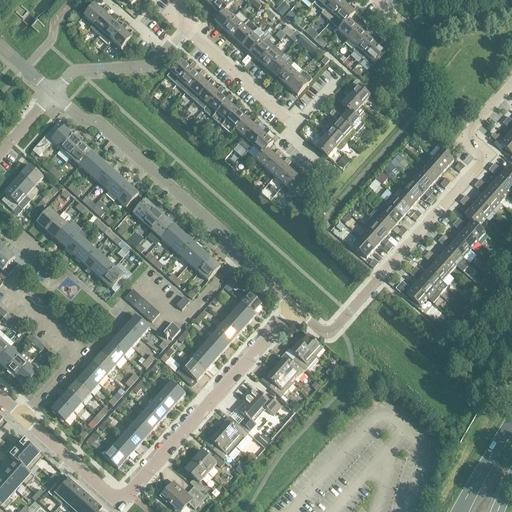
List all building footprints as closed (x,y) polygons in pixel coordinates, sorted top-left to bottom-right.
[(202,0),(212,8),(219,0),(202,0)] [(226,0),(219,0),(212,8),(221,16),(215,23),(232,4),(226,0)] [(256,0),(252,0),(249,3),(259,11),(263,6),(256,0)] [(317,0),(317,1),(314,4),(323,12),(326,9),(333,0),(317,0)] [(323,12),(321,15),(330,23),(335,17),(346,5),(347,7),(351,2),(350,1),(348,0),(346,0),(343,3),(339,0),(333,0),(326,9),(323,12)] [(232,4),(215,23),(224,31),(235,19),(226,11),(232,5),(232,4)] [(84,17),(93,26),(104,14),(106,15),(110,11),(106,7),(102,11),(95,5),(84,17)] [(335,17),(330,23),(339,31),(344,25),(349,20),(349,21),(355,14),(356,16),(361,11),(359,9),(357,7),(353,12),(347,7),(346,5),(335,17)] [(268,19),(272,14),(269,11),(264,16),(268,19)] [(286,16),(291,21),(296,16),(291,11),(286,16)] [(104,14),(93,26),(103,34),(113,22),(115,23),(119,19),(115,15),(111,20),(106,15),(104,14)] [(239,15),(235,19),(224,31),(233,40),(248,23),(239,15)] [(339,31),(338,32),(347,40),(358,28),(360,30),(364,26),(362,24),(360,22),(356,26),(349,21),(349,20),(344,25),(339,31)] [(113,22),(103,34),(112,42),(123,30),(124,31),(128,27),(124,23),(120,28),(115,23),(113,22)] [(248,23),(233,40),(242,48),(253,36),(257,31),(248,23)] [(306,30),(314,40),(322,34),(315,24),(306,30)] [(286,36),(291,31),(287,27),(282,32),(286,36)] [(358,28),(347,40),(356,48),(367,37),(369,38),(373,34),(371,32),(369,30),(365,35),(360,30),(358,28)] [(123,30),(112,42),(121,50),(131,39),(133,40),(137,35),(133,32),(129,36),(124,31),(123,30)] [(290,39),(294,34),(291,31),(286,36),(290,39)] [(253,36),(242,48),(252,56),(262,44),(253,36)] [(356,48),(353,52),(362,60),(363,59),(365,57),(376,45),(378,46),(382,42),(380,40),(378,38),(374,43),(369,38),(367,37),(356,48)] [(262,44),(252,56),(261,64),(276,47),(266,39),(262,44)] [(306,50),(311,45),(307,41),(303,46),(306,50)] [(310,53),(314,48),(311,45),(306,50),(310,53)] [(365,57),(363,59),(372,68),(375,65),(385,54),(386,55),(391,50),(387,46),(383,51),(378,46),(376,45),(365,57)] [(276,47),(261,64),(270,72),(281,60),(285,56),(276,47)] [(321,63),(325,66),(330,61),(326,58),(321,63)] [(281,60),(270,72),(279,80),(290,68),(293,65),(288,60),(285,64),(281,60)] [(181,61),(171,73),(167,78),(176,86),(191,70),(193,71),(197,67),(193,63),(189,68),(181,61)] [(290,68),(279,80),(288,89),(299,76),(290,68)] [(191,70),(176,86),(185,94),(200,78),(202,80),(206,75),(202,71),(198,76),(193,71),(191,70)] [(299,76),(288,89),(298,97),(312,80),(303,72),(299,76)] [(200,78),(185,94),(195,102),(209,86),(211,88),(215,83),(211,80),(207,84),(202,80),(200,78)] [(359,87),(360,86),(355,81),(352,85),(356,89),(352,95),(350,96),(362,107),(371,98),(359,87)] [(209,86),(195,102),(204,111),(218,94),(220,96),(224,91),(220,88),(216,92),(211,88),(209,86)] [(350,96),(352,95),(347,91),(344,95),(348,98),(342,106),(348,112),(349,111),(354,116),(362,107),(350,96)] [(218,94),(204,111),(213,119),(227,102),(229,104),(233,99),(229,96),(225,100),(220,96),(218,94)] [(227,102),(213,119),(222,127),(236,111),(238,112),(242,108),(238,104),(234,108),(229,104),(227,102)] [(236,111),(222,127),(231,135),(235,131),(246,119),(247,120),(251,116),(247,112),(243,117),(238,112),(236,111)] [(333,111),(332,113),(330,115),(334,119),(338,115),(333,111)] [(349,111),(348,112),(342,119),(340,121),(352,131),(361,122),(354,116),(349,111)] [(340,121),(342,119),(338,115),(334,119),(338,123),(334,128),(332,130),(348,144),(356,135),(352,131),(340,121)] [(246,119),(235,131),(244,139),(255,127),(257,129),(261,124),(257,120),(252,125),(247,120),(246,119)] [(511,126),(506,121),(503,124),(511,132),(511,133),(508,138),(511,141),(511,126)] [(332,130),(334,128),(329,124),(328,126),(326,128),(330,132),(326,137),(324,139),(336,149),(340,153),(348,144),(332,130)] [(61,131),(56,126),(33,152),(38,157),(51,142),(56,146),(69,133),(64,128),(61,131)] [(255,127),(244,139),(253,147),(264,135),(266,137),(270,132),(266,129),(262,133),(257,129),(255,127)] [(69,133),(56,146),(66,155),(79,141),(69,133)] [(324,139),(326,137),(321,133),(318,137),(322,141),(316,148),(328,159),(336,149),(324,139)] [(264,135),(253,147),(262,155),(267,150),(273,144),(274,145),(279,140),(275,137),(271,141),(266,137),(264,135)] [(511,141),(508,138),(501,146),(511,155),(511,141)] [(79,141),(66,155),(76,164),(89,150),(79,141)] [(454,162),(437,147),(430,155),(434,159),(447,170),(454,162)] [(89,150),(76,164),(86,173),(99,159),(89,150)] [(274,156),(267,150),(262,155),(256,161),(265,170),(276,158),(278,160),(282,155),(278,152),(274,156)] [(343,156),(337,163),(343,168),(349,161),(343,156)] [(399,156),(384,171),(390,176),(404,162),(399,156)] [(276,158),(265,170),(275,178),(285,166),(287,168),(291,163),(287,160),(283,164),(278,160),(276,158)] [(99,159),(86,173),(96,182),(109,168),(99,159)] [(447,170),(434,159),(426,167),(439,178),(447,170)] [(499,169),(494,164),(488,171),(493,175),(499,169)] [(30,166),(21,176),(35,188),(44,179),(30,166)] [(285,166),(275,178),(284,186),(294,174),(296,176),(300,171),(296,168),(292,172),(287,168),(285,166)] [(439,178),(426,167),(419,175),(432,187),(439,178)] [(58,173),(53,168),(49,172),(54,177),(58,173)] [(109,168),(96,182),(106,191),(119,177),(109,168)] [(511,170),(509,168),(501,176),(511,185),(511,170)] [(58,173),(54,177),(59,181),(63,177),(58,173)] [(294,174),(284,186),(293,195),(303,183),(305,185),(309,180),(305,176),(301,180),(296,176),(294,174)] [(419,175),(412,183),(425,195),(429,198),(434,203),(436,200),(427,192),(432,187),(419,175)] [(21,176),(13,185),(27,198),(35,188),(21,176)] [(511,190),(511,185),(501,176),(494,185),(507,196),(511,190)] [(119,177),(106,191),(116,200),(129,186),(119,177)] [(507,196),(494,185),(490,189),(480,180),(477,184),(500,205),(507,196)] [(405,191),(418,203),(422,198),(426,202),(429,198),(425,195),(412,183),(405,191)] [(500,205),(477,184),(474,187),(484,196),(480,201),(493,212),(500,205)] [(7,197),(1,203),(12,213),(18,207),(23,211),(31,202),(27,198),(13,185),(4,195),(7,197)] [(67,189),(72,194),(76,189),(71,185),(67,189)] [(129,186),(116,200),(127,209),(139,195),(129,186)] [(53,197),(58,192),(54,188),(49,193),(53,197)] [(76,189),(72,194),(77,198),(78,198),(81,194),(76,189)] [(405,191),(397,199),(410,211),(418,203),(405,191)] [(70,197),(65,192),(61,196),(66,201),(70,197)] [(82,202),(90,209),(94,205),(86,198),(82,202)] [(410,211),(397,199),(390,207),(403,219),(407,214),(416,222),(419,219),(414,214),(414,215),(410,211)] [(133,215),(143,224),(155,210),(146,201),(133,215)] [(493,212),(480,201),(473,209),(486,220),(493,212)] [(41,211),(46,206),(41,202),(37,207),(41,211)] [(84,209),(79,205),(75,209),(80,214),(84,209)] [(94,205),(90,209),(100,219),(101,219),(104,214),(94,205)] [(403,219),(390,207),(383,215),(396,227),(403,219)] [(84,209),(80,214),(85,218),(89,213),(84,209)] [(486,220),(473,209),(465,217),(472,224),(472,223),(478,229),(479,228),(486,220)] [(37,224),(47,233),(59,219),(49,210),(37,224)] [(155,210),(143,224),(152,232),(164,218),(155,210)] [(32,211),(28,216),(32,220),(37,215),(32,211)] [(356,220),(353,219),(354,216),(348,213),(344,222),(353,226),(356,220)] [(383,215),(376,223),(389,235),(393,231),(402,238),(405,235),(400,231),(396,227),(383,215)] [(89,222),(99,230),(103,226),(93,217),(89,222)] [(109,218),(105,223),(110,227),(114,223),(109,218)] [(164,218),(152,232),(161,240),(174,226),(164,218)] [(59,219),(47,233),(56,241),(68,227),(59,219)] [(78,234),(82,231),(75,220),(71,223),(78,234)] [(389,235),(376,223),(371,220),(364,228),(368,232),(381,243),(382,243),(386,247),(385,247),(390,251),(393,248),(384,240),(389,235)] [(472,223),(472,224),(465,231),(478,243),(486,234),(479,228),(478,229),(472,223)] [(103,226),(99,230),(108,239),(112,234),(103,226)] [(174,226),(161,240),(171,249),(183,235),(174,226)] [(68,227),(56,241),(65,249),(78,235),(68,227)] [(120,229),(117,233),(116,233),(126,242),(130,237),(120,229)] [(478,243),(465,231),(458,239),(471,251),(478,243)] [(381,243),(368,232),(361,240),(374,251),(381,243)] [(112,234),(108,239),(118,247),(122,243),(112,234)] [(78,235),(65,249),(75,258),(87,244),(78,235)] [(183,235),(171,249),(180,257),(192,243),(183,235)] [(471,251),(458,239),(454,244),(444,236),(441,239),(446,243),(451,247),(464,259),(471,251)] [(374,251),(361,240),(354,248),(367,260),(374,251)] [(140,246),(135,241),(131,246),(136,250),(140,246)] [(122,243),(118,247),(123,251),(127,247),(122,243)] [(192,243),(180,257),(189,265),(202,251),(192,243)] [(87,244),(75,258),(84,266),(96,252),(87,244)] [(140,246),(136,250),(141,254),(144,250),(140,246)] [(464,259),(451,247),(444,255),(457,267),(463,272),(467,268),(461,262),(464,259)] [(6,250),(0,256),(0,269),(3,272),(8,276),(18,265),(13,261),(15,259),(6,250)] [(202,251),(189,265),(199,274),(211,260),(202,251)] [(96,252),(84,266),(93,274),(106,260),(96,252)] [(457,267),(444,255),(439,260),(430,252),(427,255),(449,275),(457,267)] [(449,275),(427,255),(424,258),(434,267),(429,272),(442,283),(449,275)] [(158,262),(153,258),(150,262),(154,267),(158,262)] [(106,260),(93,274),(103,283),(115,269),(106,260)] [(211,260),(199,274),(208,282),(221,268),(211,260)] [(374,260),(369,266),(373,270),(378,264),(374,260)] [(158,262),(154,267),(159,271),(163,267),(158,262)] [(442,283),(429,272),(425,276),(415,268),(413,271),(435,291),(442,283)] [(115,269),(103,283),(112,291),(125,277),(115,269)] [(435,291),(413,271),(410,274),(419,283),(415,288),(428,299),(435,291)] [(177,279),(172,275),(168,279),(173,283),(177,279)] [(490,283),(484,277),(477,285),(483,290),(490,283)] [(177,279),(173,283),(178,288),(182,283),(177,279)] [(237,283),(232,279),(228,284),(232,288),(237,283)] [(428,299),(415,288),(411,292),(406,287),(405,288),(401,284),(396,290),(418,310),(420,307),(420,308),(428,299)] [(482,290),(475,285),(472,288),(480,294),(482,290)] [(133,290),(125,299),(129,304),(137,295),(133,290)] [(196,296),(191,292),(187,296),(192,300),(196,296)] [(220,293),(216,298),(220,302),(224,297),(220,293)] [(137,295),(129,304),(134,308),(142,299),(137,295)] [(250,295),(242,305),(256,317),(264,307),(250,295)] [(184,298),(176,307),(182,312),(189,303),(184,298)] [(216,298),(211,303),(215,307),(220,302),(216,298)] [(142,299),(134,308),(138,312),(146,302),(142,299)] [(471,309),(462,301),(455,308),(464,316),(471,309)] [(146,302),(138,312),(143,316),(151,306),(146,302)] [(242,305),(233,314),(247,326),(256,317),(242,305)] [(151,306),(143,316),(147,320),(155,310),(151,306)] [(147,320),(152,324),(160,314),(155,310),(147,320)] [(462,319),(452,310),(447,316),(457,325),(462,319)] [(203,312),(199,317),(203,320),(207,316),(203,312)] [(233,314),(225,323),(239,336),(247,326),(233,314)] [(136,317),(127,327),(141,339),(149,330),(136,317)] [(199,317),(194,322),(199,326),(203,320),(199,317)] [(16,323),(11,318),(8,322),(13,327),(16,323)] [(16,323),(13,327),(17,331),(21,327),(16,323)] [(225,323),(217,333),(231,345),(239,336),(225,323)] [(167,340),(168,339),(171,342),(180,332),(172,324),(163,334),(166,337),(165,338),(167,340)] [(127,327),(119,336),(133,348),(141,339),(127,327)] [(186,331),(182,335),(186,339),(191,334),(186,331)] [(217,333),(208,342),(222,354),(231,345),(217,333)] [(35,339),(30,335),(26,339),(31,343),(35,339)] [(182,335),(178,341),(182,344),(186,339),(182,335)] [(119,336),(110,345),(124,358),(133,349),(119,336)] [(316,357),(323,349),(308,336),(301,344),(315,358),(316,357)] [(1,340),(0,340),(0,359),(10,349),(1,340)] [(167,346),(163,342),(159,347),(163,351),(167,346)] [(208,342),(200,351),(214,364),(222,354),(208,342)] [(301,344),(300,343),(291,352),(297,357),(293,361),(305,372),(317,359),(316,357),(315,358),(301,344)] [(110,345),(102,355),(116,367),(124,358),(110,345)] [(10,349),(0,359),(0,364),(7,371),(19,357),(10,349)] [(170,349),(165,354),(169,358),(174,353),(170,349)] [(200,351),(192,361),(206,373),(214,364),(200,351)] [(102,355),(94,364),(107,376),(116,367),(102,355)] [(151,356),(146,361),(150,365),(155,360),(151,356)] [(19,357),(7,371),(16,379),(29,365),(19,357)] [(146,361),(142,366),(146,370),(150,365),(146,361)] [(197,383),(206,373),(192,361),(183,370),(197,383)] [(275,370),(291,384),(296,378),(298,380),(305,372),(293,361),(289,366),(284,361),(275,370)] [(94,364),(85,373),(99,386),(107,376),(94,364)] [(335,374),(333,372),(337,368),(334,364),(325,374),(331,378),(335,374)] [(29,365),(16,379),(26,388),(38,374),(29,365)] [(158,371),(153,367),(149,372),(153,376),(158,371)] [(291,384),(275,370),(267,379),(273,384),(269,388),(271,390),(269,392),(274,397),(276,395),(281,399),(293,386),(291,384)] [(85,373),(77,383),(91,395),(99,386),(85,373)] [(134,375),(130,380),(134,384),(139,379),(134,375)] [(130,389),(134,384),(130,380),(125,385),(130,389)] [(141,381),(137,386),(141,390),(145,385),(141,381)] [(321,386),(315,381),(311,387),(316,391),(321,386)] [(77,383),(69,392),(82,404),(91,395),(77,383)] [(185,395),(171,383),(163,393),(177,405),(185,395)] [(137,386),(132,391),(136,395),(141,390),(137,386)] [(256,426),(254,423),(266,410),(274,417),(282,408),(268,395),(265,398),(257,391),(238,411),(246,419),(242,424),(251,432),(256,426)] [(60,401),(74,414),(82,404),(69,392),(60,401)] [(117,393),(113,398),(117,402),(122,397),(117,393)] [(168,414),(177,405),(163,393),(155,402),(168,414)] [(108,403),(113,407),(117,402),(113,398),(108,403)] [(124,400),(120,405),(124,409),(129,404),(125,400),(124,400)] [(60,401),(52,411),(65,423),(74,414),(60,401)] [(155,402),(146,411),(160,424),(168,414),(155,402)] [(290,408),(296,413),(299,409),(294,404),(290,408)] [(115,410),(116,410),(120,414),(124,409),(120,405),(115,410)] [(146,411),(138,421),(152,433),(160,424),(146,411)] [(101,412),(96,417),(100,421),(105,416),(101,412)] [(96,426),(100,421),(96,417),(92,422),(96,426)] [(108,418),(103,423),(107,428),(112,422),(108,419),(108,418)] [(152,433),(138,421),(129,430),(143,442),(152,433)] [(103,433),(107,428),(103,423),(98,429),(103,433)] [(227,424),(219,433),(237,449),(249,435),(237,424),(233,429),(227,424)] [(129,430),(121,439),(135,452),(143,442),(129,430)] [(79,436),(84,440),(88,435),(84,431),(79,436)] [(237,449),(219,433),(211,442),(217,447),(213,451),(225,462),(237,449)] [(269,441),(262,435),(257,441),(264,447),(269,441)] [(91,437),(86,442),(90,446),(95,441),(91,437)] [(121,439),(113,449),(127,461),(135,452),(121,439)] [(21,445),(17,450),(36,466),(43,458),(25,441),(21,445)] [(113,449),(104,458),(118,471),(127,461),(113,449)] [(17,450),(10,458),(34,479),(29,474),(36,466),(17,450)] [(202,452),(193,461),(208,475),(217,465),(221,469),(221,468),(223,470),(224,469),(228,472),(230,470),(224,465),(225,464),(216,456),(211,460),(202,452)] [(257,458),(252,453),(247,458),(253,462),(257,458)] [(15,463),(8,470),(27,487),(34,479),(10,458),(13,461),(15,463)] [(208,475),(193,461),(185,471),(194,480),(190,484),(194,488),(200,493),(204,488),(200,484),(208,475)] [(240,475),(245,470),(239,466),(235,471),(240,475)] [(8,470),(1,478),(16,492),(23,484),(27,487),(8,470)] [(61,489),(52,498),(60,506),(77,487),(64,476),(56,484),(61,489)] [(1,478),(0,479),(0,491),(12,503),(13,503),(9,499),(16,492),(1,478)] [(206,498),(200,493),(194,488),(187,495),(174,483),(162,497),(179,511),(181,511),(189,504),(195,510),(206,498)] [(77,487),(60,506),(61,506),(64,503),(72,510),(85,495),(82,492),(82,491),(78,487),(78,488),(77,487)] [(0,491),(0,507),(5,511),(12,503),(0,491)] [(85,495),(72,510),(74,511),(84,511),(93,502),(85,495)] [(93,502),(84,511),(98,511),(101,509),(93,502)]
